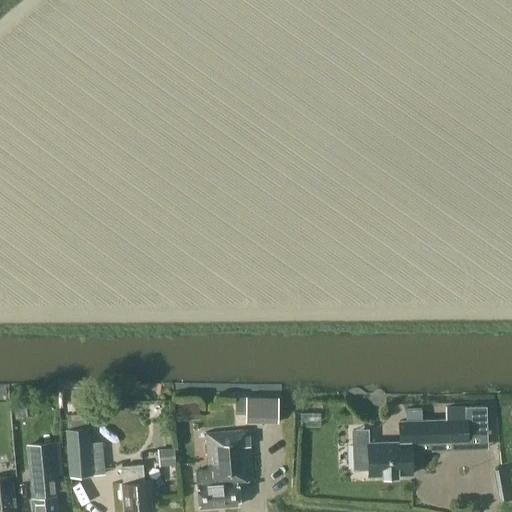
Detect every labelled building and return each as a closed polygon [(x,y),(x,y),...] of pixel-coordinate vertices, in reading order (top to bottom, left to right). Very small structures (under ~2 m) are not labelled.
[(278,398),(266,398),(246,398),(246,414),(266,414),(266,424),(278,424),(278,398)] [(9,401),(0,402),(0,426),(11,426),(9,401)] [(398,441),(368,442),(353,443),(354,469),(368,468),(369,471),(369,476),(383,475),(383,476),(397,476),(397,475),(411,474),(410,442),(415,442),(454,441),(467,440),(467,433),(467,429),(473,429),(486,429),(485,406),(465,407),(445,407),(446,419),(420,420),(420,408),(404,408),(404,420),(399,421),(400,441),(398,441)] [(68,477),(91,475),(87,427),(86,413),(63,415),(68,477)] [(251,479),(247,429),(204,433),(207,469),(194,471),(197,508),(238,505),(236,481),(251,479)] [(63,490),(57,441),(25,445),(31,511),(57,511),(55,491),(63,490)] [(175,464),(174,447),(157,449),(159,466),(175,464)] [(143,480),(140,463),(121,466),(123,482),(119,482),(122,511),(149,511),(152,511),(149,494),(153,493),(152,479),(143,480)] [(498,501),(511,498),(511,478),(510,467),(492,470),(498,501)] [(11,475),(0,475),(0,511),(16,511),(15,496),(12,497),(12,492),(11,475)]
